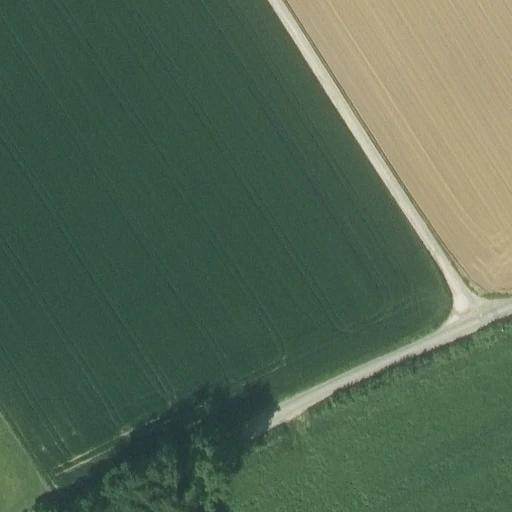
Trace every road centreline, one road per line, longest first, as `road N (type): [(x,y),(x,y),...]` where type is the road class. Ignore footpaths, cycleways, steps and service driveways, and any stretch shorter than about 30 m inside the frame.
road 1 (residential): [(119,511),(511,314)]
road 2 (track): [(478,329),(270,0)]
